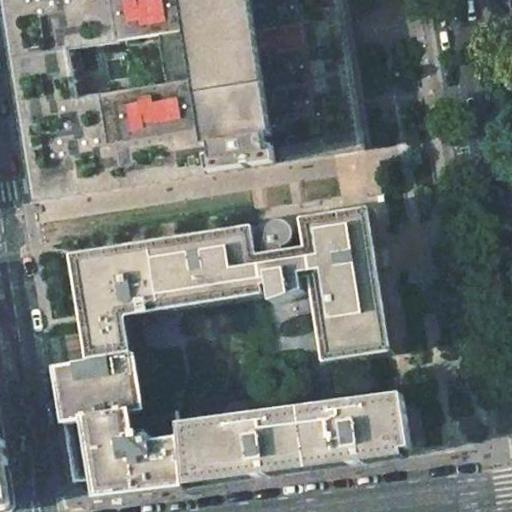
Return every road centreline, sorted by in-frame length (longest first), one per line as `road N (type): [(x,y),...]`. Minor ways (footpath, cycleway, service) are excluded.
road 1 (residential): [(450,0),(511,379)]
road 2 (residential): [(44,511),(4,238)]
road 3 (secondary): [(373,511),(511,494)]
